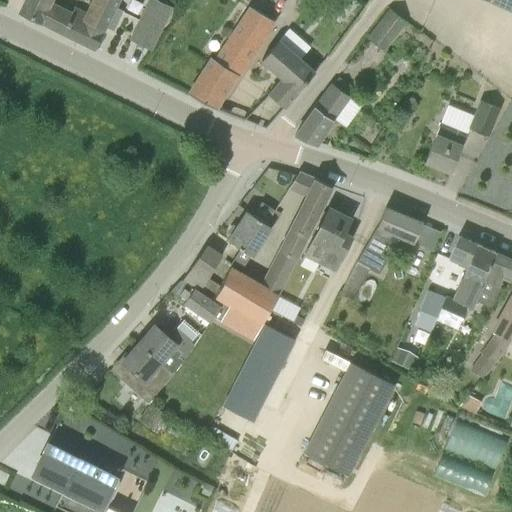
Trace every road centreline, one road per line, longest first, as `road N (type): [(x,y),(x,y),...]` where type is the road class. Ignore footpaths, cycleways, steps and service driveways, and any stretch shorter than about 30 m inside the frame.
road 1 (unclassified): [(0,428),(195,234),(265,148)]
road 2 (residential): [(265,148),(0,31)]
road 3 (residential): [(511,244),(265,148)]
road 4 (track): [(265,148),(376,0)]
